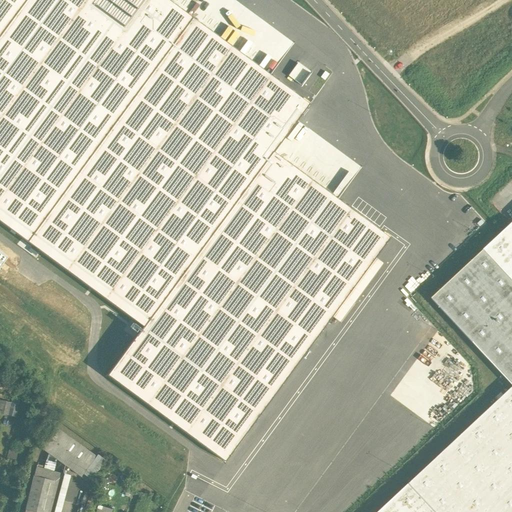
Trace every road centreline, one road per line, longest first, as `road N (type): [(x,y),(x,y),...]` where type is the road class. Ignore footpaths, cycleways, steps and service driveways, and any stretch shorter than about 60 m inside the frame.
road 1 (unclassified): [(314,0),(442,138)]
road 2 (unclassified): [(442,138),(435,154),(440,171),(471,180),(484,168),(485,145),(469,131),(454,131)]
